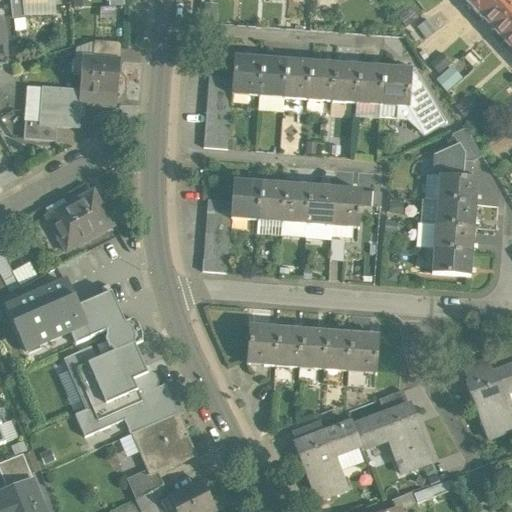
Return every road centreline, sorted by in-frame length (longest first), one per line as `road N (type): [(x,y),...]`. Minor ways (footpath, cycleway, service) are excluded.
road 1 (residential): [(165,293),(507,303),(505,198)]
road 2 (residential): [(165,293),(177,345),(261,511)]
road 3 (residential): [(0,214),(121,147),(163,159)]
road 4 (residential): [(175,0),(163,159)]
road 5 (residential): [(163,159),(165,293)]
